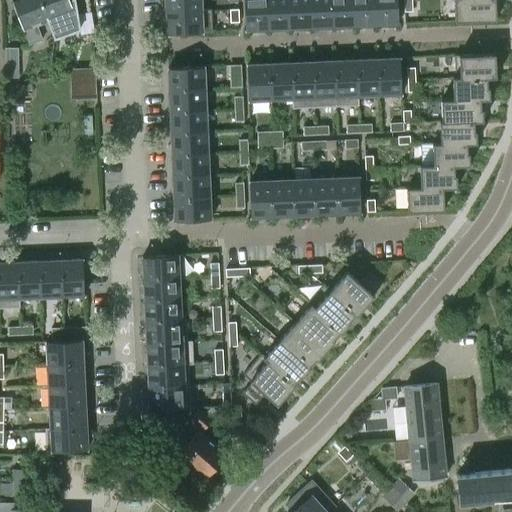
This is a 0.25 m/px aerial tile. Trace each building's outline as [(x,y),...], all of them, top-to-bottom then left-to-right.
[(48,20),(41,0),(12,0),(23,29),(24,29),(30,45),(42,40),(36,25),(48,20)] [(79,29),(74,0),(41,0),(48,20),(55,38),(79,29)] [(202,10),(201,0),(164,0),(165,12),(202,11),(202,10)] [(268,30),(266,0),(244,0),(246,31),(268,30)] [(266,0),(268,30),(289,29),(288,0),(266,0)] [(288,0),(289,29),(311,28),(309,0),(288,0)] [(309,0),(311,28),(333,27),(331,0),(309,0)] [(331,0),(333,27),(354,25),(353,0),(331,0)] [(353,0),(354,25),(376,24),(374,0),(353,0)] [(397,0),(374,0),(376,24),(398,23),(397,0)] [(411,0),(403,0),(404,12),(405,12),(412,12),(411,0)] [(495,0),(453,0),(455,21),(496,19),(495,0)] [(202,11),(165,12),(166,34),(212,32),(211,9),(202,10),(202,11)] [(238,9),(229,9),(230,23),(239,22),(238,9)] [(7,78),(19,78),(19,49),(6,49),(7,78)] [(455,77),(452,77),(452,78),(496,76),(495,54),(454,55),(455,77)] [(400,58),(378,59),(380,95),(401,94),(400,58)] [(380,95),(378,59),(356,60),(358,106),(358,96),(380,95)] [(358,106),(356,60),(334,61),(336,107),(358,106)] [(334,61),(313,62),(315,107),(336,107),(334,61)] [(315,107),(313,62),(291,63),(293,108),(315,107)] [(270,63),(247,64),(249,101),(271,100),(270,63)] [(293,108),(291,63),(270,63),(271,100),(291,99),(292,108),(293,108)] [(241,65),(229,65),(230,88),(242,88),(241,65)] [(204,66),(168,68),(169,90),(205,89),(204,66)] [(407,68),(407,80),(415,80),(415,68),(407,68)] [(453,98),(441,99),(441,100),(490,98),(489,78),(496,77),(496,76),(452,78),(453,98)] [(415,80),(407,80),(408,92),(416,92),(415,80)] [(95,81),(74,81),(75,97),(96,97),(95,81)] [(205,89),(169,90),(170,112),(206,110),(205,89)] [(242,97),(234,97),(234,110),(243,110),(242,97)] [(442,121),(439,121),(439,122),(483,120),(482,99),(490,99),(490,98),(441,100),(442,121)] [(206,110),(170,112),(170,134),(207,132),(206,110)] [(243,110),(234,110),(235,123),(243,122),(243,110)] [(411,122),(410,110),(402,111),(403,123),(411,122)] [(440,142),(432,143),(432,144),(476,142),(476,121),(483,121),(483,120),(439,122),(440,142)] [(390,123),(390,132),(403,131),(403,125),(402,122),(390,123)] [(358,124),(346,125),(346,134),(359,133),(358,124)] [(371,133),(371,124),(358,124),(359,133),(371,133)] [(302,127),(303,136),(315,135),(315,126),(302,127)] [(328,126),(315,126),(315,135),(328,134),(328,126)] [(282,130),(269,131),(270,140),(282,139),(282,130)] [(269,131),(257,132),(257,140),(270,140),(269,131)] [(207,132),(170,134),(171,155),(208,154),(207,132)] [(410,144),(409,136),(397,137),(398,145),(410,144)] [(247,139),(238,140),(239,152),(247,152),(247,139)] [(270,149),(283,148),(282,139),(270,140),(270,149)] [(357,139),(344,140),(345,149),(357,148),(357,139)] [(257,140),(257,149),(270,149),(270,140),(257,140)] [(313,141),(300,142),(301,151),(313,150),(313,141)] [(326,149),(326,141),(313,141),(313,150),(326,149)] [(421,165),(414,165),(415,166),(470,164),(469,143),(477,143),(476,142),(432,144),(420,144),(421,165)] [(247,152),(239,152),(239,165),(248,165),(247,152)] [(208,154),(171,155),(172,177),(209,175),(208,154)] [(364,156),(365,168),(373,168),(372,156),(364,156)] [(415,187),(406,187),(406,188),(457,186),(456,165),(470,165),(470,164),(415,166),(415,187)] [(373,168),(365,168),(365,180),(373,180),(373,168)] [(209,175),(172,177),(173,198),(210,197),(209,175)] [(359,176),(336,177),(338,214),(360,213),(359,176)] [(336,177),(315,178),(316,215),(338,214),(336,177)] [(315,178),(293,179),(295,216),(316,215),(315,178)] [(293,179),(271,180),(273,216),(295,216),(293,179)] [(271,180),(249,181),(251,218),(273,216),(271,180)] [(243,183),(234,183),(235,196),(244,195),(243,183)] [(457,186),(406,188),(407,211),(444,209),(443,187),(457,187),(457,186)] [(235,196),(235,208),(244,208),(244,195),(235,196)] [(210,197),(173,198),(174,221),(211,219),(210,197)] [(374,199),(366,200),(367,212),(375,211),(374,199)] [(184,277),(183,255),(142,257),(143,279),(184,277)] [(61,296),(84,295),(82,259),(60,260),(61,296)] [(40,297),(61,296),(60,260),(38,261),(40,297)] [(40,297),(38,261),(17,262),(18,298),(19,298),(40,297)] [(18,298),(17,262),(0,262),(0,308),(20,308),(19,298),(18,298)] [(219,276),(218,263),(209,263),(210,276),(219,276)] [(310,265),(297,266),(298,274),(310,273),(310,265)] [(322,265),(310,265),(310,273),(322,273),(322,265)] [(237,268),(225,269),(226,277),(238,276),(237,268)] [(249,268),(237,268),(238,276),(250,276),(249,268)] [(323,284),(322,284),(356,315),(374,295),(372,294),(382,283),(369,271),(359,282),(347,271),(330,290),(323,284)] [(219,288),(219,276),(210,276),(211,288),(219,288)] [(180,299),(179,278),(184,278),(184,277),(143,279),(144,301),(180,299)] [(322,284),(307,301),(341,332),(356,315),(322,284)] [(181,320),(180,299),(144,301),(145,322),(186,320),(186,319),(181,320)] [(310,305),(295,323),(325,350),(341,332),(307,301),(306,302),(310,305)] [(221,319),(220,306),(212,307),(212,319),(221,319)] [(221,323),(221,319),(212,319),(213,332),(221,331),(221,323)] [(187,341),(186,320),(145,322),(146,344),(192,342),(192,341),(187,341)] [(228,322),(227,322),(228,333),(235,333),(236,333),(236,322),(228,322)] [(295,323),(279,341),(310,368),(325,350),(295,323)] [(33,335),(32,326),(20,327),(20,335),(33,335)] [(20,327),(7,327),(7,336),(20,335),(20,327)] [(85,327),(51,328),(51,340),(86,339),(85,327)] [(228,333),(229,346),(237,346),(236,333),(235,333),(228,333)] [(82,340),(46,342),(47,364),(83,362),(82,340)] [(261,354),(260,354),(294,385),(310,368),(279,341),(264,357),(261,354)] [(193,363),(192,342),(146,344),(147,365),(193,363)] [(222,349),(214,350),(214,363),(223,362),(222,349)] [(251,382),(242,393),(255,404),(265,393),(277,405),(294,385),(260,354),(243,374),(251,382)] [(84,384),(83,362),(47,364),(48,385),(84,384)] [(224,374),(223,362),(214,363),(215,375),(224,374)] [(189,385),(188,365),(193,364),(193,363),(147,365),(148,387),(189,385)] [(436,383),(403,386),(408,434),(440,430),(436,383)] [(85,405),(84,384),(48,385),(49,407),(85,405)] [(190,408),(189,385),(148,387),(149,410),(190,408)] [(397,390),(381,391),(382,402),(382,403),(385,403),(396,402),(398,402),(397,390)] [(231,392),(222,393),(223,406),(231,405),(231,392)] [(382,402),(371,402),(372,414),(386,413),(385,403),(382,403),(382,402)] [(86,427),(85,405),(49,407),(50,428),(45,428),(45,429),(86,427)] [(178,431),(187,440),(176,452),(204,477),(206,474),(210,474),(215,469),(214,465),(223,455),(197,431),(200,428),(202,430),(210,420),(198,409),(190,418),(190,419),(187,422),(186,421),(178,431)] [(87,450),(86,427),(45,429),(46,452),(87,450)] [(409,439),(393,441),(395,459),(410,457),(413,481),(445,478),(440,430),(408,434),(409,439)] [(337,452),(345,462),(352,455),(344,446),(337,452)] [(372,469),(365,476),(374,485),(381,478),(372,469)] [(511,469),(457,474),(459,502),(511,497),(511,469)] [(22,470),(13,470),(12,483),(22,483),(22,470)] [(406,501),(412,494),(398,480),(391,487),(406,501)] [(325,511),(333,505),(311,481),(286,504),(293,511),(292,511),(325,511)] [(12,483),(12,497),(22,497),(22,483),(12,483)]
